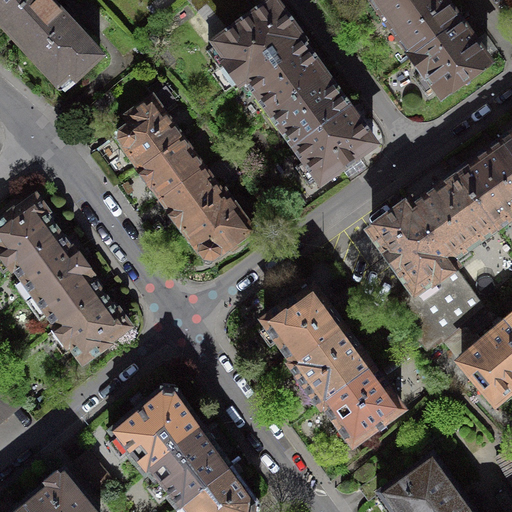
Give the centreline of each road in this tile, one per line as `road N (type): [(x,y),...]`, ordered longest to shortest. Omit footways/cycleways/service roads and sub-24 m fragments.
road 1 (residential): [(181,322),(416,151)]
road 2 (residential): [(181,322),(319,511)]
road 3 (residential): [(0,469),(181,322)]
road 4 (residential): [(44,138),(181,322)]
road 5 (residential): [(416,151),(305,0)]
